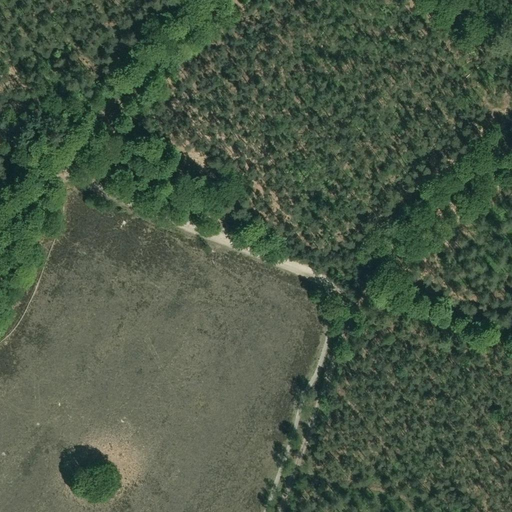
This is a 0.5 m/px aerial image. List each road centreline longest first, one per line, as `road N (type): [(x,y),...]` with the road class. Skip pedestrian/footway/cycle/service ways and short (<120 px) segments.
road 1 (track): [(277,511),(347,298),(339,286),(57,167)]
road 2 (track): [(0,226),(208,0)]
